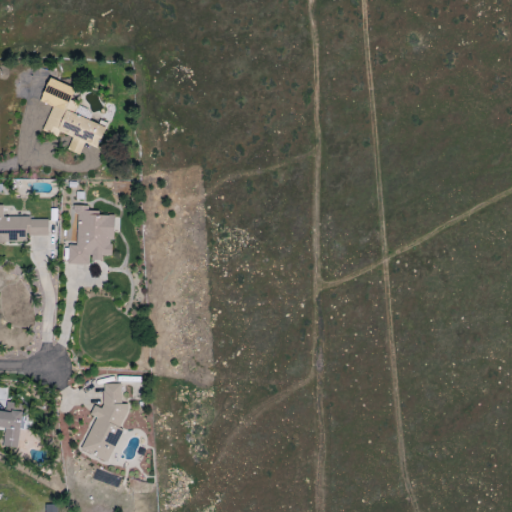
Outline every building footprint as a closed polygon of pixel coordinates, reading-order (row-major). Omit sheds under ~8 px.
[(106,128),(73,115),(78,104),(70,101),(75,88),(49,79),(40,102),(52,107),(42,132),(58,137),(59,132),(72,137),(67,151),(80,156),(84,144),(98,149),(106,128)] [(49,218),(3,218),(3,206),(0,205),(0,242),(27,243),(27,236),(49,236),(49,218)] [(67,265),(90,265),(90,261),(102,261),(102,256),(111,257),(111,240),(114,240),(114,216),(98,216),(98,212),(88,211),(88,206),(76,206),(76,246),(68,246),(67,265)] [(81,451),(108,462),(121,432),(121,426),(128,411),(128,406),(121,403),(121,384),(102,385),(103,407),(93,408),(89,416),(95,418),(81,451)] [(18,449),(24,405),(6,402),(4,413),(0,412),(0,428),(5,429),(2,447),(18,449)]
